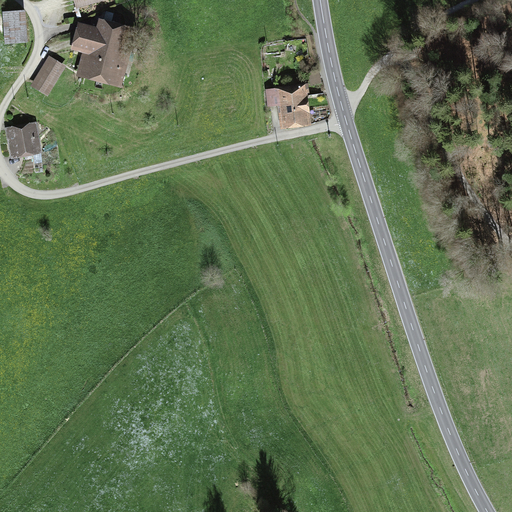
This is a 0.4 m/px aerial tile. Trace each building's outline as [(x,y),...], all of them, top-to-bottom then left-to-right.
[(6,13),(9,41),(25,39),(22,12),(6,13)] [(84,49),(79,70),(124,80),(136,22),(101,15),(98,30),(77,26),(72,47),(84,49)] [(46,93),(62,67),(49,59),(33,85),(46,93)] [(309,73),(311,85),(318,83),(315,72),(309,73)] [(305,121),(303,92),(307,92),(306,85),(268,89),(269,105),(285,103),(286,122),(305,121)] [(32,127),(9,132),(13,156),(37,151),(32,127)]
